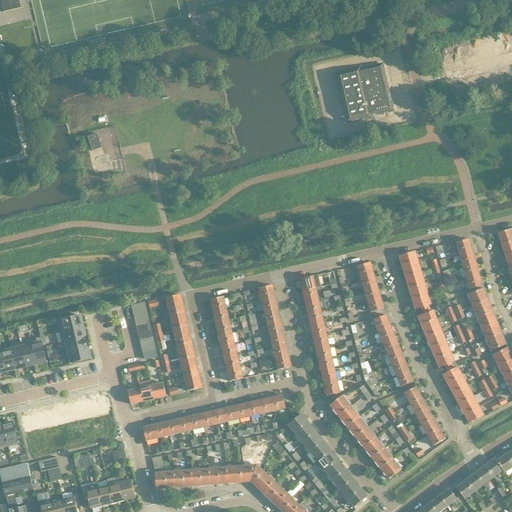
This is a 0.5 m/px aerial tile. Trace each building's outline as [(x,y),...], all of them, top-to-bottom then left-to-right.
[(0,0),(3,12),(21,8),(19,0),(0,0)] [(328,65),(320,67),(326,93),(334,91),(328,65)] [(380,68),(340,77),(350,119),(390,109),(380,68)] [(322,81),(317,82),(320,98),(325,97),(322,81)] [(97,134),(88,137),(92,151),(102,148),(97,134)] [(502,245),(511,242),(511,232),(511,230),(498,234),(502,245)] [(459,255),(472,251),(469,240),(456,243),(459,255)] [(511,254),(511,242),(502,245),(505,257),(511,254)] [(472,251),(459,255),(462,267),(475,263),(472,251)] [(402,266),(417,261),(415,253),(399,257),(402,266)] [(402,266),(406,278),(421,273),(417,261),(402,266)] [(357,267),(361,279),(373,275),(370,263),(357,267)] [(479,274),(475,263),(462,267),(466,278),(479,274)] [(406,278),(409,289),(424,284),(421,273),(406,278)] [(479,274),(466,278),(469,290),(482,286),(479,274)] [(361,279),(364,290),(377,286),(373,275),(361,279)] [(317,276),(300,280),(302,292),(316,289),(320,288),(317,276)] [(449,295),(454,294),(451,283),(446,285),(449,295)] [(428,296),(424,284),(409,289),(413,301),(428,296)] [(262,301),(275,298),(272,286),(259,289),(262,301)] [(364,290),(367,302),(380,298),(377,286),(364,290)] [(305,303),(318,300),(316,289),(302,292),(305,303)] [(473,307),(488,301),(487,300),(487,298),(486,296),(485,295),(483,289),(468,295),(473,307)] [(166,299),(170,316),(184,312),(180,295),(166,299)] [(431,305),(428,296),(413,301),(415,309),(421,308),(423,311),(429,309),(428,306),(431,305)] [(210,300),(213,312),(226,309),(223,297),(210,300)] [(265,312),(278,309),(275,298),(262,301),(265,312)] [(384,309),(380,298),(367,302),(371,313),(384,309)] [(308,315),(321,312),(318,300),(305,303),(308,315)] [(456,314),(461,311),(457,300),(452,302),(456,314)] [(477,318),(492,312),(492,311),(492,309),(491,307),(490,306),(488,301),(473,307),(477,318)] [(132,307),(134,313),(146,310),(144,304),(132,307)] [(213,312),(216,324),(229,321),(226,309),(213,312)] [(267,324),(280,321),(278,309),(265,312),(267,324)] [(418,318),(422,326),(436,320),(433,312),(430,313),(429,309),(423,311),(424,315),(418,318)] [(134,313),(136,320),(147,317),(146,310),(134,313)] [(173,330),(188,326),(184,312),(170,316),(173,330)] [(310,326),(324,323),(321,312),(308,315),(310,326)] [(482,329),(497,323),(496,322),(496,320),(495,318),(494,317),(492,312),(477,318),(482,329)] [(378,332),(390,327),(386,315),(373,321),(378,332)] [(59,321),(61,332),(83,327),(81,316),(59,321)] [(136,320),(137,327),(149,324),(147,317),(136,320)] [(422,326),(426,337),(441,331),(436,320),(422,326)] [(216,324),(219,335),(232,332),(229,321),(216,324)] [(270,335),(283,332),(280,321),(267,324),(270,335)] [(313,338),(326,335),(324,323),(310,326),(313,338)] [(486,340),(501,334),(501,333),(501,331),(500,329),(499,328),(497,323),(482,329),(486,340)] [(137,327),(139,333),(151,330),(149,324),(137,327)] [(177,347),(192,343),(188,326),(173,330),(177,347)] [(457,337),(462,335),(458,326),(454,328),(457,337)] [(62,344),(64,343),(86,337),(83,327),(61,332),(59,332),(62,344)] [(390,327),(378,332),(383,343),(395,338),(390,327)] [(139,333),(140,340),(152,337),(151,330),(139,333)] [(426,337),(431,348),(446,342),(441,331),(426,337)] [(219,335),(221,347),(234,344),(232,332),(219,335)] [(273,347),(286,344),(283,332),(270,335),(273,347)] [(165,349),(161,333),(156,334),(159,350),(165,349)] [(501,334),(486,340),(491,351),(506,345),(505,344),(505,342),(504,340),(503,339),(501,334)] [(316,350),(329,346),(326,335),(313,338),(316,350)] [(64,343),(66,353),(88,348),(89,348),(86,337),(64,343)] [(140,340),(142,346),(154,344),(152,337),(140,340)] [(36,365),(38,364),(46,362),(41,341),(40,338),(30,341),(36,365)] [(395,338),(383,343),(387,354),(400,349),(395,338)] [(26,367),(34,365),(36,365),(30,341),(20,343),(26,367)] [(431,348),(436,359),(450,353),(446,342),(431,348)] [(16,370),(18,369),(26,367),(20,343),(10,345),(11,350),(16,370)] [(180,361),(195,357),(192,343),(177,347),(180,361)] [(142,346),(143,353),(155,350),(154,344),(142,346)] [(221,347),(224,358),(237,355),(234,344),(221,347)] [(275,359),(289,356),(286,344),(273,347),(275,359)] [(319,361),(332,358),(329,346),(316,350),(319,361)] [(88,348),(66,353),(69,364),(72,363),(73,364),(79,362),(91,359),(88,348)] [(400,349),(387,354),(392,365),(404,360),(400,349)] [(499,367),(511,360),(511,356),(511,354),(510,354),(507,349),(493,356),(499,367)] [(6,372),(14,370),(16,370),(11,350),(1,352),(6,372)] [(157,357),(155,350),(143,353),(145,360),(157,357)] [(454,362),(450,353),(436,359),(439,368),(445,366),(447,369),(453,366),(451,363),(454,362)] [(224,358),(227,370),(240,367),(237,355),(224,358)] [(289,356),(275,359),(278,371),(291,368),(289,356)] [(184,377),(199,374),(195,357),(180,361),(184,377)] [(321,373),(334,370),(332,358),(319,361),(321,373)] [(404,360),(392,365),(396,376),(409,371),(404,360)] [(504,377),(511,373),(511,360),(499,367),(504,377)] [(455,369),(453,366),(447,369),(449,373),(443,376),(448,384),(462,376),(457,368),(455,369)] [(243,379),(240,367),(227,370),(229,382),(243,379)] [(324,384),(337,381),(334,370),(321,373),(324,384)] [(409,371),(396,376),(401,387),(413,382),(409,371)] [(199,374),(184,377),(188,392),(202,388),(199,374)] [(448,384),(453,394),(467,386),(462,376),(448,384)] [(484,391),(488,388),(484,380),(479,383),(484,391)] [(150,381),(138,384),(140,389),(143,402),(154,400),(151,386),(150,381)] [(337,381),(324,384),(327,396),(340,393),(337,381)] [(163,384),(151,386),(154,400),(166,397),(163,384)] [(359,389),(364,395),(368,392),(363,386),(359,389)] [(473,397),(467,386),(453,394),(459,405),(473,397)] [(404,394),(410,404),(422,398),(416,387),(404,394)] [(488,388),(484,391),(488,399),(492,396),(488,388)] [(140,389),(128,392),(131,405),(143,402),(140,389)] [(368,392),(364,395),(368,402),(372,399),(368,392)] [(282,396),(271,398),(274,412),(286,409),(282,396)] [(339,417),(350,407),(342,396),(330,406),(334,410),(333,411),(337,416),(337,415),(339,417)] [(459,405),(465,415),(479,408),(473,397),(459,405)] [(262,414),(274,412),(271,398),(259,401),(262,414)] [(428,408),(422,398),(410,404),(416,415),(428,408)] [(102,401),(92,404),(97,421),(107,418),(102,401)] [(250,417),(262,414),(259,401),(247,404),(250,417)] [(92,404),(83,406),(87,423),(97,421),(92,404)] [(239,420),(250,417),(247,404),(236,407),(239,420)] [(376,413),(380,410),(376,404),(372,407),(376,413)] [(83,406),(73,409),(77,426),(87,423),(83,406)] [(227,422),(239,420),(236,407),(224,409),(227,422)] [(347,427),(359,418),(350,407),(339,417),(342,421),(341,421),(345,426),(346,425),(347,427)] [(389,416),(393,413),(390,408),(385,411),(389,416)] [(433,419),(428,408),(416,415),(422,425),(433,419)] [(483,416),(479,408),(465,415),(469,423),(483,416)] [(73,409),(63,411),(67,428),(77,426),(73,409)] [(216,425),(227,422),(224,409),(213,412),(216,425)] [(63,411),(53,413),(57,430),(67,428),(63,411)] [(204,428),(216,425),(213,412),(201,415),(204,428)] [(53,413),(43,416),(47,433),(57,430),(53,413)] [(397,419),(393,413),(389,416),(393,422),(397,419)] [(193,431),(204,428),(201,415),(190,417),(193,431)] [(288,425),(294,433),(308,423),(306,421),(307,420),(304,416),(303,417),(301,415),(288,425)] [(384,424),(388,421),(384,415),(380,418),(384,424)] [(43,416),(33,418),(38,435),(47,433),(43,416)] [(181,433),(193,431),(190,417),(178,420),(181,433)] [(33,418),(23,421),(27,438),(38,435),(33,418)] [(355,437),(367,428),(359,418),(347,427),(350,431),(350,432),(353,437),(354,436),(355,437)] [(427,436),(439,429),(433,419),(422,425),(427,436)] [(169,436),(181,433),(178,420),(166,423),(169,436)] [(3,425),(8,447),(18,445),(13,423),(3,425)] [(158,439),(169,436),(166,423),(155,426),(158,439)] [(294,433),(302,443),(314,433),(312,430),(312,429),(308,423),(294,433)] [(0,449),(8,447),(3,425),(0,425),(0,449)] [(158,439),(155,426),(143,428),(146,441),(158,439)] [(395,440),(399,437),(391,426),(387,429),(395,440)] [(403,436),(407,433),(403,427),(399,430),(403,436)] [(364,448),(376,439),(367,428),(355,437),(359,442),(358,442),(362,447),(363,446),(364,448)] [(445,440),(439,429),(427,436),(433,446),(445,440)] [(302,443),(310,452),(322,442),(319,439),(320,438),(315,432),(314,433),(302,443)] [(411,438),(407,433),(403,436),(406,441),(411,438)] [(277,437),(282,443),(286,440),(281,434),(277,437)] [(403,443),(399,437),(395,440),(399,446),(403,443)] [(372,458),(384,449),(376,439),(364,448),(367,452),(366,453),(370,458),(371,457),(372,458)] [(310,452),(317,462),(330,452),(327,449),(328,448),(323,442),(322,442),(310,452)] [(288,443),(284,446),(289,453),(293,450),(288,443)] [(280,446),(275,450),(282,459),(287,455),(284,452),(280,446)] [(411,454),(407,448),(403,451),(407,457),(411,454)] [(417,457),(423,453),(420,448),(414,452),(417,457)] [(114,458),(125,455),(124,449),(112,452),(114,458)] [(382,470),(393,461),(384,449),(372,458),(376,463),(375,463),(378,468),(379,467),(382,470)] [(317,462),(325,471),(337,461),(335,458),(335,457),(331,451),(330,452),(317,462)] [(297,462),(301,459),(296,453),(292,456),(297,462)] [(79,463),(91,461),(89,455),(78,458),(79,463)] [(125,455),(114,458),(115,464),(127,461),(125,455)] [(504,473),(511,468),(511,462),(507,455),(497,461),(500,466),(503,471),(502,471),(504,473)] [(48,471),(59,468),(57,457),(38,462),(41,473),(48,471)] [(163,468),(161,457),(152,459),(154,470),(163,468)] [(493,478),(502,471),(503,471),(500,466),(497,461),(495,459),(485,467),(493,478)] [(91,461),(79,463),(81,469),(92,467),(91,461)] [(325,471),(332,481),(345,471),(342,468),(343,466),(338,461),(337,461),(325,471)] [(393,461),(382,470),(384,473),(383,474),(387,479),(388,478),(389,480),(401,470),(393,461)] [(299,465),(304,472),(308,468),(303,462),(299,465)] [(0,476),(5,496),(6,496),(14,494),(33,489),(30,478),(31,478),(27,464),(0,470),(0,476)] [(253,484),(263,473),(256,467),(243,468),(241,468),(242,482),(243,482),(251,481),(253,484)] [(484,485),(493,478),(485,467),(475,474),(484,485)] [(61,474),(59,468),(48,471),(49,477),(61,474)] [(242,482),(241,468),(226,469),(227,483),(242,482)] [(227,483),(226,469),(209,470),(210,485),(227,483)] [(210,485),(209,470),(191,472),(192,486),(210,485)] [(310,470),(306,473),(312,481),(316,478),(310,470)] [(332,481),(340,490),(352,480),(350,477),(350,476),(346,470),(345,471),(332,481)] [(192,486),(191,472),(174,473),(175,488),(192,486)] [(175,488),(174,473),(156,475),(157,489),(175,488)] [(263,493),(273,482),(263,473),(253,484),(263,493)] [(61,474),(49,477),(51,483),(62,480),(61,474)] [(466,481),(474,492),(484,485),(475,474),(466,481)] [(118,478),(107,480),(109,486),(113,504),(124,501),(120,484),(118,478)] [(340,490),(348,500),(360,490),(357,486),(358,485),(353,480),(352,480),(340,490)] [(131,481),(120,484),(124,501),(135,498),(131,481)] [(315,484),(320,491),(324,487),(319,481),(315,484)] [(464,500),(474,492),(466,481),(456,488),(464,500)] [(276,505),(286,495),(273,482),(263,493),(276,505)] [(86,486),(81,487),(84,501),(88,500),(90,509),(102,506),(97,489),(96,483),(86,486)] [(109,486),(97,489),(102,506),(113,504),(109,486)] [(497,490),(502,498),(506,496),(501,488),(497,490)] [(361,489),(360,490),(348,500),(354,508),(362,501),(363,502),(366,499),(366,498),(367,497),(361,489)] [(440,497),(447,507),(457,499),(449,489),(440,497)] [(63,501),(65,511),(77,511),(76,506),(80,505),(77,491),(72,492),(73,498),(63,501)] [(322,494),(327,500),(331,497),(326,491),(322,494)] [(14,494),(6,496),(9,511),(26,511),(25,507),(18,509),(14,494)] [(283,511),(293,511),(299,507),(286,495),(276,505),(283,511)] [(440,511),(447,507),(440,497),(430,504),(436,511),(440,511)] [(53,511),(52,503),(51,499),(39,502),(41,511),(53,511)] [(330,503),(335,510),(339,507),(334,500),(330,503)] [(65,511),(63,501),(52,503),(53,511),(65,511)]
